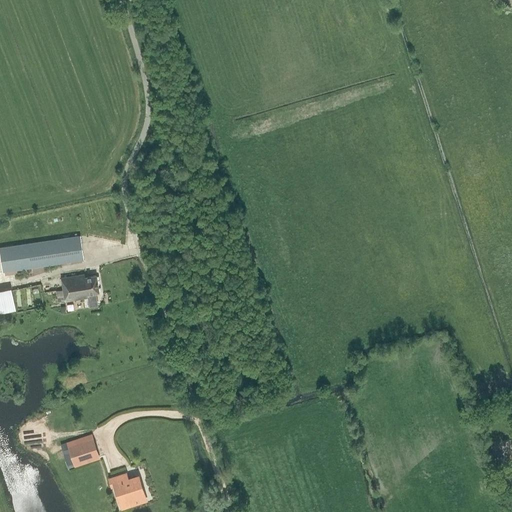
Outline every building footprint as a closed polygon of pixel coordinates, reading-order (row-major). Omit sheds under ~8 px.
[(4,272),(82,260),(79,236),(0,248),(4,272)] [(64,291),(57,292),(58,303),(88,298),(89,308),(98,307),(97,294),(99,293),(97,276),(85,278),(85,275),(62,279),(64,291)] [(12,290),(0,292),(0,309),(15,306),(12,290)] [(101,459),(94,438),(68,447),(75,467),(101,459)] [(127,508),(148,501),(139,474),(129,478),(127,472),(111,477),(118,501),(124,499),(127,508)]
